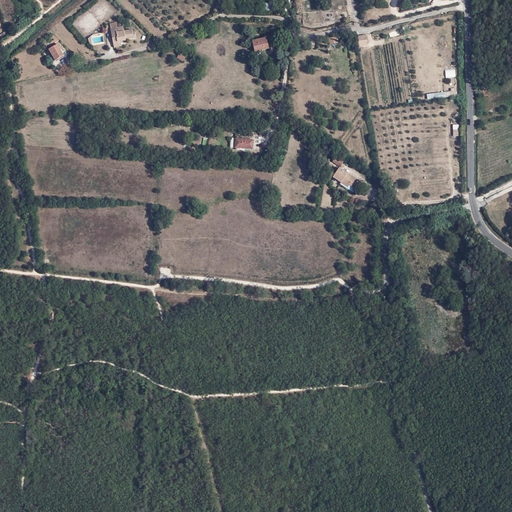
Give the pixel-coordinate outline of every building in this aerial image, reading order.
[(265,2),(264,9),(271,10),(273,4),(265,2)] [(117,22),(110,23),(114,47),(122,46),(122,43),(127,42),(127,40),(137,39),(136,30),(134,30),(133,28),(125,30),(124,25),(118,26),(117,22)] [(50,46),(58,40),(53,34),(46,40),(50,46)] [(358,35),(359,45),(368,44),(366,34),(358,35)] [(267,36),(253,40),(256,53),(270,49),(267,36)] [(59,43),(49,49),(55,61),(65,55),(59,43)] [(454,62),(442,63),(443,70),(455,69),(454,62)] [(236,139),(236,148),(252,149),(253,140),(236,139)] [(340,166),(344,160),(337,156),(333,162),(340,166)] [(362,182),(341,167),(334,176),(342,182),(340,184),(354,194),(362,182)]
